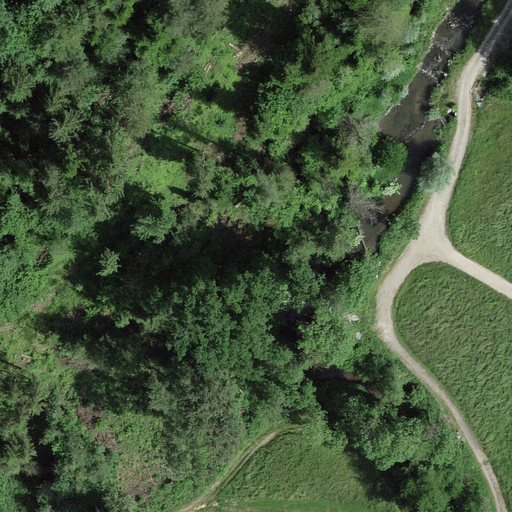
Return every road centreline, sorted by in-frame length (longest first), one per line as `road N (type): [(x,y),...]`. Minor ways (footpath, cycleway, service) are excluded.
road 1 (track): [(498,511),(498,488),(452,404),(405,373),(386,321),(462,129),(466,72),(511,5)]
road 2 (track): [(194,511),(285,429),(330,429),(375,455),(405,511)]
